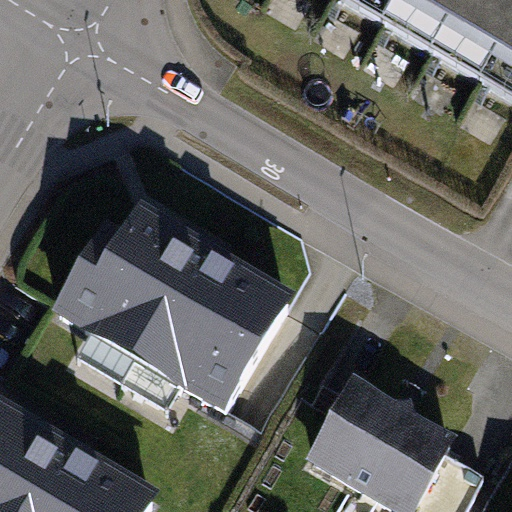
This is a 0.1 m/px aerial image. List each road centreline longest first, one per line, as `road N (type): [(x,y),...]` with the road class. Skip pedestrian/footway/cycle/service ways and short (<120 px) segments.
road 1 (residential): [(83,44),(511,302)]
road 2 (residential): [(83,44),(0,178)]
